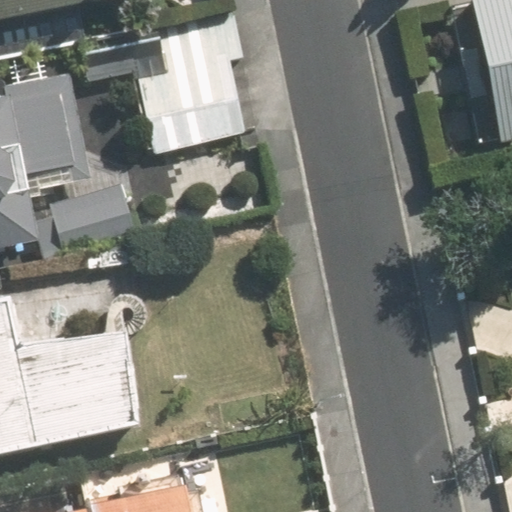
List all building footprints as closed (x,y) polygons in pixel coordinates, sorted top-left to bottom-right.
[(0,0),(0,20),(98,0),(0,0)] [(511,0),(465,0),(498,143),(511,139),(511,0)] [(245,59),(237,26),(161,46),(169,76),(137,85),(155,153),(247,128),(230,63),(245,59)] [(0,253),(33,245),(17,180),(86,163),(60,58),(0,72),(0,253)] [(50,210),(59,236),(128,211),(119,185),(50,210)] [(4,300),(0,301),(0,453),(147,417),(126,331),(18,357),(4,300)] [(185,511),(183,499),(117,511),(185,511)]
